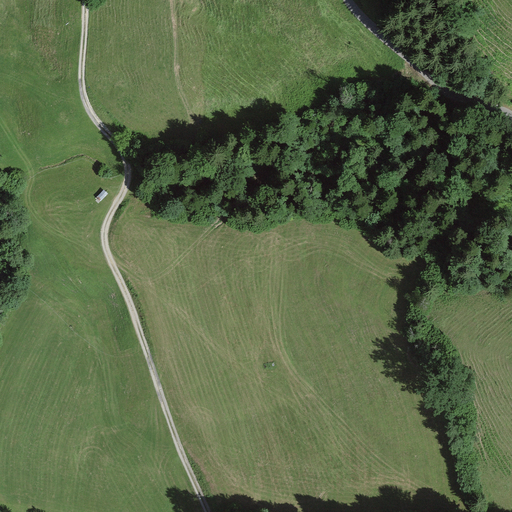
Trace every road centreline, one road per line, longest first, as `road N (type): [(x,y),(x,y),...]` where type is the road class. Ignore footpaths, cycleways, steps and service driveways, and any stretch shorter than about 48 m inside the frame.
road 1 (track): [(208,511),(107,250),(106,227),(127,169),(84,97),(86,0)]
road 2 (unclassified): [(346,0),(430,77),(511,117)]
